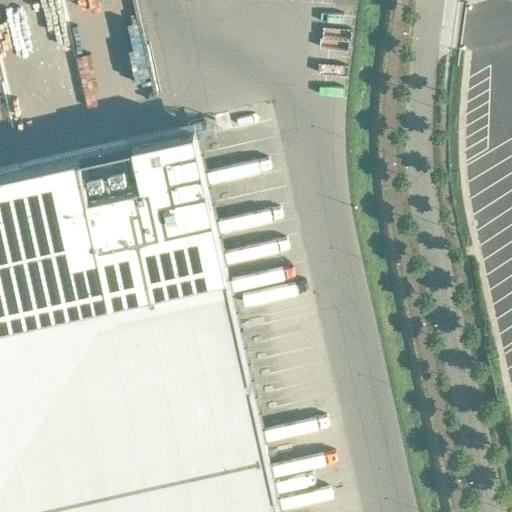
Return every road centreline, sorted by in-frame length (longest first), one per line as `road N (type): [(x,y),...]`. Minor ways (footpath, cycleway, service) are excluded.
road 1 (unclassified): [(490,511),(423,199),(431,0)]
road 2 (unknown): [(258,71),(63,125)]
